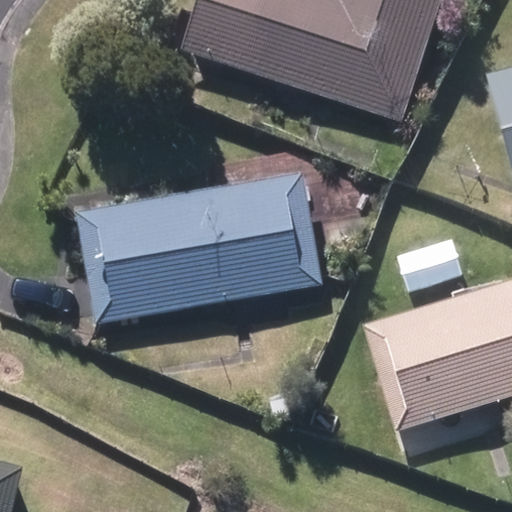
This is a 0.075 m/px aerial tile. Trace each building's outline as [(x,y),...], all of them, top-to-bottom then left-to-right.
[(202,0),(184,55),(404,128),(446,0),(202,0)] [(511,76),(492,81),(511,162),(511,76)] [(80,219),(99,329),(324,291),(306,181),(80,219)] [(511,290),(367,333),(399,436),(511,401),(511,290)] [(272,406),(275,427),(298,421),(294,402),(272,406)] [(0,511),(12,511),(22,474),(0,468),(0,511)]
